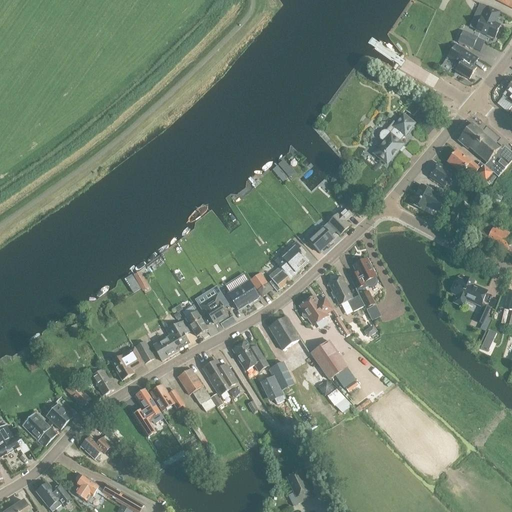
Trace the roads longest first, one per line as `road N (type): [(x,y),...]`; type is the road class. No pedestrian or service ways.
road 1 (tertiary): [(0,494),(37,471),(101,405),(281,301),(386,205)]
road 2 (residential): [(511,273),(386,205)]
road 3 (tertiary): [(386,205),(471,103)]
